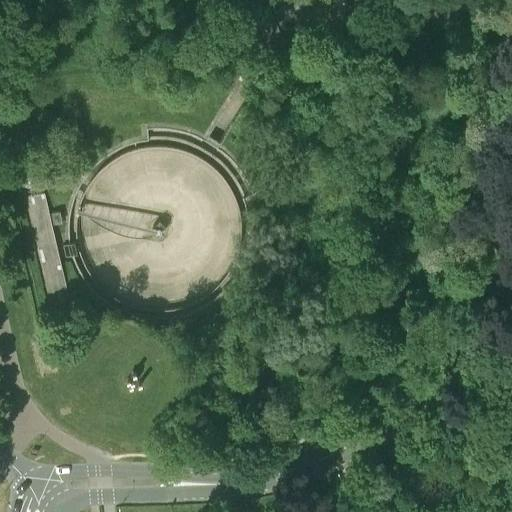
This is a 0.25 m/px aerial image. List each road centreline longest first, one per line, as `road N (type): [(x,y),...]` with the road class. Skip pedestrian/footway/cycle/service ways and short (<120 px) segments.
road 1 (tertiary): [(206,483),(298,467),(358,439),(412,399),(472,321),(511,203)]
road 2 (tertiary): [(206,483),(91,472),(53,475),(33,488)]
road 3 (tertiary): [(55,508),(70,498),(144,496),(206,483)]
